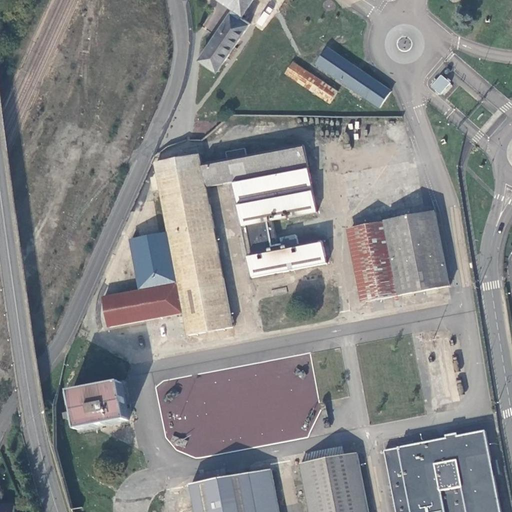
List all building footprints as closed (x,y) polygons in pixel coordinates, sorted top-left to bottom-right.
[(140,0),(116,0),(138,10),(142,1),(140,0)] [(253,0),(220,0),(234,9),(200,60),(218,72),(250,24),(241,18),(253,0)] [(156,7),(142,1),(138,10),(151,17),(156,7)] [(390,92),(328,49),(317,65),(379,108),(390,92)] [(294,64),(287,74),(330,103),(337,93),(294,64)] [(441,96),(451,85),(442,77),(432,88),(441,96)] [(317,213),(304,142),(246,153),(244,146),(226,149),(227,156),(202,161),(200,156),(198,156),(163,163),(156,164),(170,234),(132,242),(142,292),(105,299),(110,328),(185,314),(189,336),(233,328),(206,187),(234,182),(243,227),(247,226),(252,255),(249,255),(257,300),(331,286),(323,241),(299,246),(299,241),(283,244),(284,249),(279,250),(273,221),(317,213)] [(162,154),(163,163),(198,156),(197,147),(162,154)] [(384,223),(399,295),(450,285),(435,212),(384,223)] [(366,302),(399,295),(384,223),(351,228),(366,302)] [(71,393),(79,430),(128,420),(121,383),(71,393)] [(448,440),(400,449),(404,468),(389,471),(397,511),(502,511),(487,432),(460,438),(459,435),(448,437),(448,440)] [(386,452),(389,471),(404,468),(400,449),(386,452)] [(300,465),(309,511),(368,511),(358,454),(300,465)] [(192,486),(197,511),(278,511),(271,470),(192,486)]
